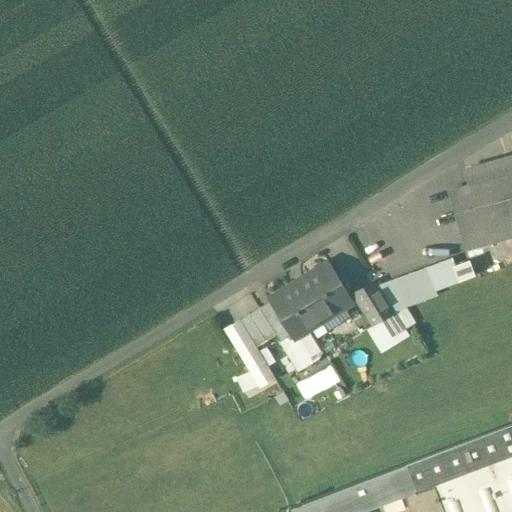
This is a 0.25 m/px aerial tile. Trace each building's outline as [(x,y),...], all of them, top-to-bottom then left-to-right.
[(511,159),(465,172),(469,188),(451,193),(467,249),(511,236),(511,159)] [(452,258),(425,269),(433,290),(461,279),(454,263),(452,258)] [(468,258),(454,263),(461,279),(474,274),(471,265),(468,258)] [(485,270),(482,261),(471,265),(474,274),(485,270)] [(329,263),(269,300),(270,302),(291,336),(293,339),(311,328),(308,324),(334,308),(336,312),(353,302),(329,263)] [(425,269),(377,287),(392,312),(392,313),(435,296),(433,290),(425,269)] [(377,287),(373,281),(354,293),(373,326),(393,314),(392,313),(392,312),(377,287)] [(291,336),(270,302),(259,308),(276,335),(280,342),(291,336)] [(259,308),(239,321),(255,347),(276,335),(259,308)] [(255,347),(239,321),(226,329),(261,387),(275,378),(267,366),(255,347)] [(276,335),(255,347),(267,366),(287,353),(280,342),(276,335)] [(511,440),(410,480),(420,506),(493,477),(493,478),(511,472),(511,440)] [(511,511),(511,472),(493,478),(506,511),(511,511)] [(398,484),(324,511),(406,511),(409,511),(506,511),(493,478),(493,477),(420,506),(410,480),(398,484)]
